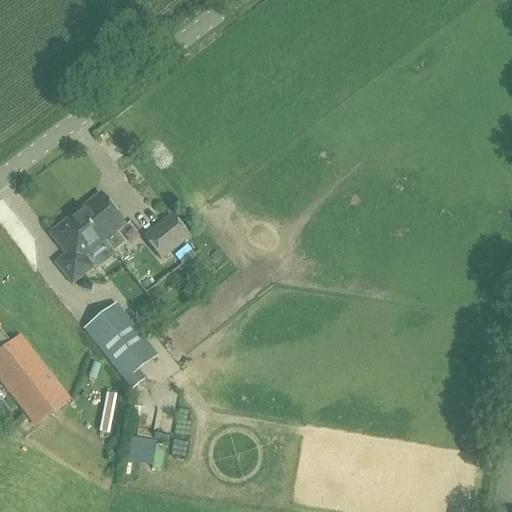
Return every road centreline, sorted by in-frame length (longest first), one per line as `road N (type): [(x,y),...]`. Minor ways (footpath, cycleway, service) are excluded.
road 1 (tertiary): [(0,181),(240,0)]
road 2 (unknown): [(0,207),(80,319)]
